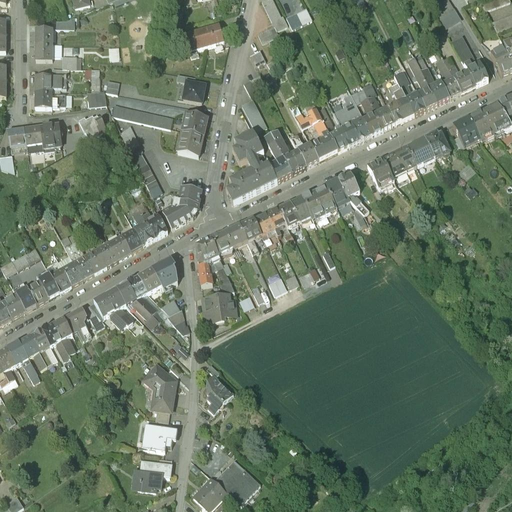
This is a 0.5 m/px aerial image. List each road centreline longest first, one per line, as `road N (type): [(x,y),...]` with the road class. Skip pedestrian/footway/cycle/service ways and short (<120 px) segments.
road 1 (residential): [(511,88),(208,231)]
road 2 (residential): [(177,511),(193,397),(184,244)]
road 3 (residential): [(208,231),(252,0)]
road 4 (residential): [(184,244),(0,346)]
road 5 (residential): [(18,0),(19,122),(4,123)]
